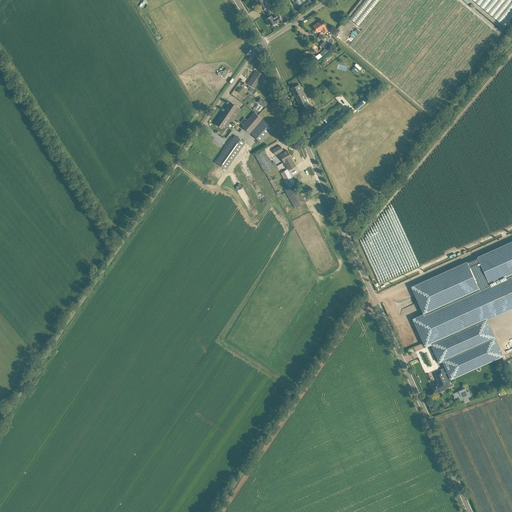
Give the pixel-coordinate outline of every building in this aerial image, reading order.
[(262,0),(255,0),(256,0),(262,10),(266,8),(267,7),(262,0)] [(472,69),(500,34),(457,0),(365,0),(350,19),(363,28),(348,46),(434,114),(455,88),(451,85),(456,80),(453,77),(455,75),(457,76),(460,72),(463,68),(465,70),(468,66),(472,69)] [(511,0),(471,0),(505,26),(511,17),(511,0)] [(272,25),(273,26),(282,20),(278,15),(273,18),(271,15),(266,19),(265,20),(267,22),(268,22),(270,26),(272,25)] [(331,33),(329,29),(326,25),(324,26),(321,21),(313,26),(317,32),(320,29),(323,34),(325,32),(327,36),(331,33)] [(320,53),(315,57),(317,60),(322,57),(322,56),(332,49),(329,46),(324,41),(320,44),(325,49),(320,53)] [(223,77),(229,71),(225,68),(220,75),(223,77)] [(257,70),(248,83),(255,87),(263,75),(257,70)] [(327,81),(318,89),(320,91),(322,89),(322,90),(329,84),(327,81)] [(305,115),(309,113),(312,111),(310,107),(313,105),(305,90),(303,92),(299,85),(292,88),(305,115)] [(324,92),(318,97),(323,103),(329,98),(324,92)] [(258,102),(264,107),(267,102),(261,98),(258,102)] [(335,100),(328,106),(332,111),(339,105),(335,100)] [(362,100),(354,107),(357,111),(365,104),(362,100)] [(223,112),(234,120),(241,109),(231,102),(223,112)] [(223,112),(215,124),(222,129),(225,125),(226,126),(229,121),(230,122),(232,123),(232,122),(234,120),(223,112)] [(251,134),(263,120),(254,112),(245,122),(242,126),(244,128),(251,134)] [(261,142),(270,132),(273,128),(263,120),(251,134),(261,142)] [(235,135),(216,162),(226,169),(245,143),(235,135)] [(280,145),(273,150),(275,154),(283,150),(280,145)] [(274,161),(271,163),(264,150),(255,155),(265,173),(274,168),(274,167),(277,166),(274,161)] [(280,154),(282,158),(284,162),(289,170),(296,165),(291,158),(292,158),(287,150),(280,154)] [(306,202),(300,192),(287,169),(281,173),(289,188),(285,190),(295,208),(306,202)] [(503,355),(486,319),(511,307),(511,241),(477,257),(477,258),(467,262),(412,287),(424,314),(413,319),(425,346),(431,344),(439,362),(442,361),(448,373),(450,379),(453,378),(452,376),(467,370),(468,371),(503,355)] [(410,360),(419,357),(421,363),(425,361),(423,357),(424,357),(421,350),(424,349),(422,343),(414,347),(416,351),(407,354),(410,360)] [(440,381),(431,385),(434,392),(441,389),(442,390),(450,387),(447,380),(450,379),(448,373),(443,375),(442,371),(435,374),(437,378),(438,378),(440,381)] [(465,388),(458,391),(460,395),(458,396),(461,401),(464,399),(463,397),(466,395),(468,397),(471,396),(469,391),(467,392),(465,388)]
